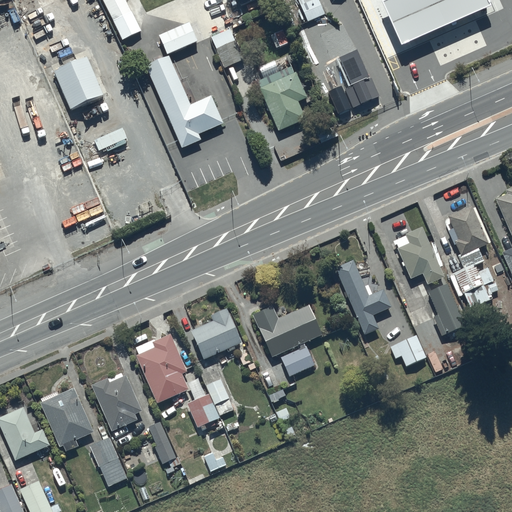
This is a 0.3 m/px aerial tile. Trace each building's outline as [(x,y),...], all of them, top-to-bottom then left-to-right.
[(101,0),(123,44),(141,35),(132,15),(131,16),(123,0),(101,0)] [(228,0),(216,0),(222,13),(232,9),(228,0)] [(296,0),(307,26),(325,18),(317,0),(296,0)] [(406,58),(494,18),(485,0),(411,0),(396,7),(385,12),(406,58)] [(161,40),(160,41),(168,60),(206,44),(196,20),(159,35),(161,40)] [(226,26),(208,34),(225,73),(244,64),(230,32),(229,33),(226,26)] [(356,102),(372,95),(346,34),(327,42),(331,52),(330,53),(332,57),(322,61),(326,70),(315,75),(322,92),(333,88),(340,105),(355,99),(356,102)] [(57,75),(54,76),(71,115),(72,114),(75,122),(113,106),(109,98),(105,100),(87,59),(76,63),(74,58),(61,64),(63,68),(55,72),(57,75)] [(171,62),(147,71),(182,154),(202,145),(199,140),(225,129),(212,99),(191,108),(171,62)] [(260,92),(258,93),(278,137),(306,124),(298,106),(306,102),(295,77),(294,78),(291,71),(257,85),(260,92)] [(506,191),(493,196),(511,237),(511,236),(511,185),(505,188),(506,191)] [(488,242),(472,202),(446,213),(451,227),(447,229),(453,243),(455,242),(460,253),(458,254),(463,266),(452,270),(461,292),(462,291),(470,309),(494,299),(490,288),(499,284),(496,275),(492,277),(486,265),(477,269),(474,261),(483,257),(478,246),(488,242)] [(443,274),(422,224),(405,232),(409,241),(396,246),(402,260),(400,261),(401,265),(403,264),(409,278),(423,272),(426,281),(443,274)] [(511,275),(511,245),(500,251),(511,275)] [(352,258),(334,266),(344,290),(343,291),(345,296),(347,295),(363,333),(378,327),(372,313),(390,306),(382,287),(371,292),(367,283),(363,285),(352,258)] [(464,324),(446,281),(427,290),(436,313),(433,315),(441,334),(464,324)] [(271,303),(251,312),(271,356),(322,333),(308,302),(277,316),(271,303)] [(212,319),(190,329),(203,357),(226,347),(227,351),(235,348),(233,345),(241,342),(225,305),(210,312),(212,319)] [(185,368),(169,333),(154,340),(153,337),(134,345),(137,353),(135,353),(157,401),(188,387),(180,371),(185,368)] [(426,356),(416,333),(389,344),(395,357),(401,355),(405,365),(426,356)] [(288,375),(314,364),(306,346),(305,347),(303,343),(297,346),(298,348),(280,356),(288,375)] [(120,370),(90,383),(110,430),(137,418),(134,413),(141,410),(125,373),(122,374),(120,370)] [(208,392),(218,415),(233,408),(220,378),(205,385),(208,392)] [(92,431),(73,386),(58,392),(57,389),(39,397),(41,400),(40,401),(59,445),(62,444),(65,450),(78,445),(75,438),(92,431)] [(268,394),(271,402),(286,395),(283,388),(268,394)] [(218,415),(208,392),(186,402),(197,426),(198,426),(199,428),(200,427),(201,430),(215,424),(212,419),(219,416),(218,415)] [(22,405),(0,414),(0,425),(14,459),(50,444),(42,426),(33,430),(22,405)] [(285,406),(275,410),(280,422),(290,418),(285,406)] [(175,456),(159,420),(148,425),(156,444),(153,446),(161,463),(167,461),(170,467),(181,463),(178,455),(175,456)] [(108,436),(89,445),(108,486),(127,477),(108,436)] [(212,451),(203,455),(210,472),(227,466),(222,456),(215,459),(212,451)] [(38,478),(18,487),(29,511),(56,511),(61,510),(58,502),(50,505),(38,478)] [(24,511),(10,481),(0,486),(0,511),(24,511)]
